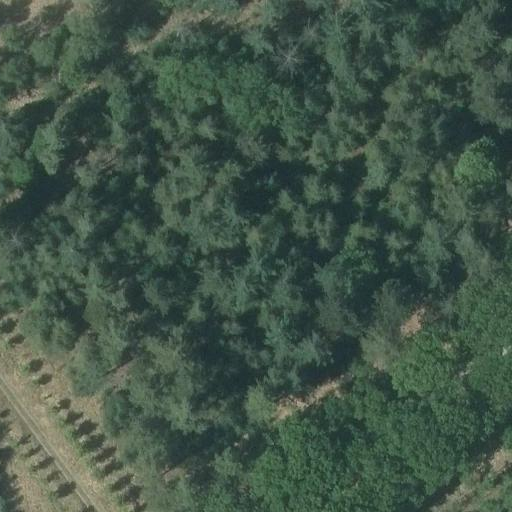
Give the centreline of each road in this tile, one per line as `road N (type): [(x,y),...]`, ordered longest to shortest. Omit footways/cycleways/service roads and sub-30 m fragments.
road 1 (track): [(305,511),(511,339)]
road 2 (unknown): [(0,380),(96,511)]
